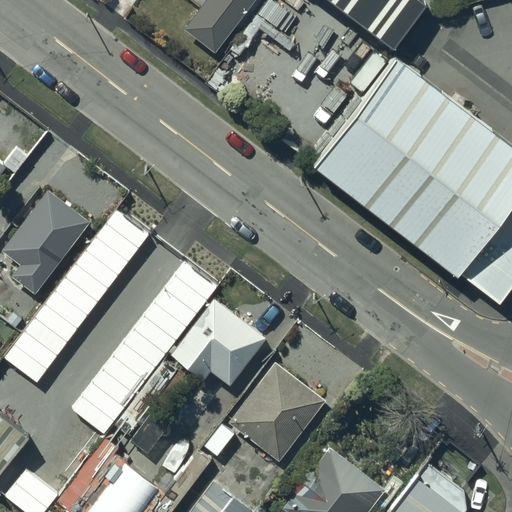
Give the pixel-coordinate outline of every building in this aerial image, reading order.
[(200,0),(181,24),(212,48),(250,0),(200,0)] [(280,0),(272,12),(276,15),(270,23),(324,63),(370,0),(280,0)] [(511,192),(511,149),(397,61),(317,163),(494,299),(511,276),(511,203),(507,199),(511,192)] [(90,216),(48,184),(1,247),(19,261),(11,273),(35,291),(90,216)] [(170,275),(110,227),(63,289),(82,304),(63,327),(89,347),(106,325),(121,337),(170,275)] [(228,381),(264,332),(210,292),(169,349),(203,374),(208,367),(228,381)] [(28,325),(0,304),(0,351),(1,350),(7,354),(28,325)] [(127,431),(177,366),(163,357),(114,421),(127,431)] [(278,457),(323,395),(274,357),(228,420),(248,434),(241,443),(252,452),(259,443),(278,457)] [(203,441),(229,405),(213,393),(186,428),(203,441)] [(0,467),(29,430),(0,407),(0,467)] [(93,438),(82,429),(62,454),(74,463),(93,438)] [(46,445),(33,435),(9,465),(22,475),(46,445)] [(371,511),(382,498),(333,461),(320,478),(312,472),(293,497),(300,502),(291,511),(371,511)] [(462,488),(427,461),(387,511),(461,511),(465,508),(462,488)] [(248,511),(252,508),(211,478),(185,511),(248,511)]
